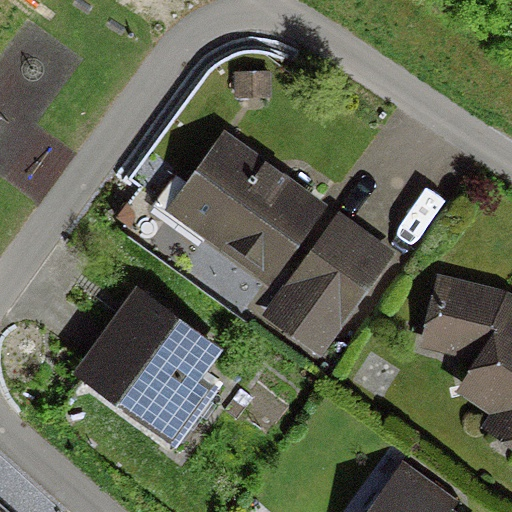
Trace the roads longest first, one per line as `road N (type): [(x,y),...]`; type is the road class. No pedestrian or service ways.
road 1 (residential): [(511,162),(304,29),(246,16),(221,21),(189,44),(0,309)]
road 2 (residential): [(0,416),(100,511)]
